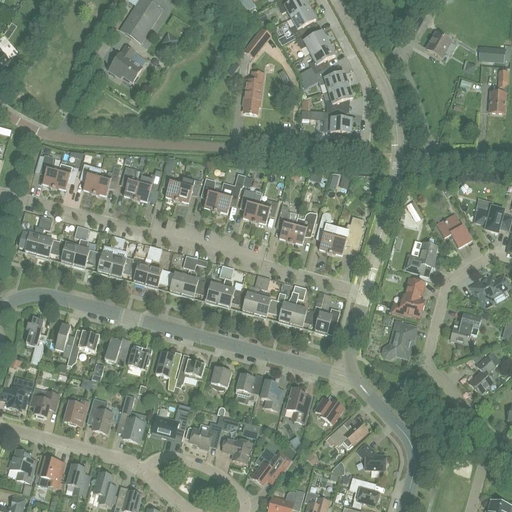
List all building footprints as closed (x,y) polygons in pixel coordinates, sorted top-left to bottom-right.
[(162,12),(143,0),(130,0),(129,3),(136,8),(120,32),(140,45),(162,12)] [(291,20),(309,10),(303,0),(299,0),(292,4),(290,0),(285,0),(276,5),(282,16),(287,13),(291,20)] [(409,27),(418,33),(428,14),(419,9),(409,27)] [(295,41),(309,34),(305,28),(316,22),(309,10),(291,20),(295,28),(290,30),(295,41)] [(4,36),(3,37),(7,42),(9,40),(17,29),(11,25),(4,36)] [(310,56),(329,46),(322,34),(312,39),(309,34),(295,41),(301,51),(306,48),(310,56)] [(441,59),(451,43),(436,34),(426,51),(441,59)] [(262,49),(253,42),(244,54),(253,60),(262,49)] [(315,77),(328,69),(325,63),(335,58),(329,46),(310,56),(314,63),(309,66),(315,77)] [(505,50),(480,48),(479,63),(504,65),(504,62),(510,63),(511,48),(505,47),(505,50)] [(133,84),(142,70),(130,62),(135,54),(126,48),(120,56),(109,73),(117,78),(119,74),(122,76),(122,77),(133,84)] [(0,76),(3,74),(1,73),(10,65),(1,54),(0,55),(0,54),(0,76)] [(328,94),(348,88),(344,75),(333,78),(328,69),(315,77),(319,83),(320,88),(326,86),(328,94)] [(505,116),(507,73),(499,73),(498,89),(499,89),(499,94),(490,94),(489,115),(505,116)] [(260,109),(263,84),(264,76),(253,74),(252,82),(247,82),(243,108),(245,108),(244,115),(257,117),(258,109),(260,109)] [(462,82),(460,88),(469,91),(471,85),(462,82)] [(326,114),(340,115),(341,104),(352,101),(348,88),(328,94),(331,102),(325,104),(327,109),(326,114)] [(340,121),(340,115),(326,114),(311,113),(302,113),(302,120),(326,121),(325,134),(330,135),(337,135),(337,137),(344,138),(345,135),(351,136),(352,122),(340,121)] [(54,192),(60,170),(53,168),(54,160),(44,157),(40,173),(46,175),(42,187),(52,190),(51,191),(54,192)] [(61,166),(60,170),(54,192),(56,192),(56,191),(66,193),(69,181),(75,183),(78,171),(61,166)] [(94,198),(100,176),(93,174),(94,170),(84,167),(81,179),(86,181),(83,193),(93,195),(92,197),(94,198)] [(115,189),(119,177),(120,171),(114,169),(113,175),(109,174),(107,178),(100,176),(94,198),(97,198),(97,197),(106,199),(110,187),(115,189)] [(135,203),(141,182),(134,180),(135,172),(126,169),(121,185),(127,187),(124,199),(133,201),(133,203),(135,203)] [(156,195),(161,179),(162,172),(156,170),(153,177),(151,176),(149,180),(142,178),(141,182),(135,203),(137,204),(138,203),(147,205),(150,193),(156,195)] [(177,204),(182,183),(176,181),(176,177),(166,174),(163,186),(169,188),(165,200),(175,202),(174,204),(177,204)] [(340,185),(348,188),(350,179),(342,177),(340,185)] [(253,180),(246,179),(243,188),(250,190),(253,180)] [(182,183),(177,204),(179,205),(179,204),(189,206),(192,194),(198,196),(201,184),(191,181),(189,185),(182,183)] [(215,215),(221,194),(214,192),(215,183),(206,181),(201,197),(207,199),(204,210),(213,213),(213,214),(215,215)] [(236,206),(240,194),(241,191),(223,186),(221,194),(215,215),(217,216),(218,214),(227,217),(230,205),(236,206)] [(449,198),(452,196),(448,188),(444,190),(449,198)] [(253,202),(254,198),(254,194),(244,191),(239,210),(245,212),(243,221),(252,224),(252,225),(254,226),(260,204),(253,202)] [(260,204),(254,226),(256,226),(256,225),(266,227),(269,215),(275,217),(278,205),(268,202),(266,206),(260,204)] [(412,212),(414,215),(411,217),(413,221),(416,219),(420,225),(424,222),(418,213),(412,203),(408,205),(409,207),(408,208),(411,213),(412,212)] [(290,246),(296,225),(290,223),(291,214),(288,213),(289,209),(282,207),(277,228),(283,229),(279,241),(289,244),(288,245),(290,246)] [(474,215),(474,217),(475,218),(476,219),(475,224),(487,227),(486,230),(490,232),(490,233),(491,233),(491,234),(498,235),(499,231),(508,233),(511,219),(503,217),(504,212),(492,209),(490,214),(484,212),(484,214),(478,213),(477,213),(475,214),(474,215)] [(312,237),(317,216),(313,215),(312,215),(311,215),(310,215),(309,216),(308,216),(307,217),(306,218),(306,219),(306,220),(305,223),(297,221),(296,225),(290,246),(293,247),(293,245),(302,248),(306,236),(312,237)] [(338,230),(330,228),(331,221),(331,219),(331,217),(329,216),(328,215),(326,215),(324,216),(322,217),(316,239),(322,240),(319,252),(328,255),(328,256),(330,257),(338,230)] [(455,216),(436,227),(444,241),(449,239),(450,241),(452,240),(458,250),(472,242),(464,227),(462,228),(455,216)] [(41,218),(38,230),(36,229),(34,237),(23,234),(19,249),(26,251),(25,255),(36,259),(42,239),(44,232),(47,220),(41,218)] [(47,220),(44,232),(50,233),(53,222),(47,220)] [(364,231),(348,226),(345,232),(338,230),(330,257),(332,257),(333,256),(342,259),(345,247),(351,248),(352,247),(359,249),(364,231)] [(74,240),(80,242),(83,230),(77,228),(74,240)] [(78,249),(73,268),(85,272),(86,266),(92,267),(96,254),(86,251),(88,244),(86,243),(87,239),(89,232),(83,230),(80,242),(78,249)] [(109,278),(119,240),(114,238),(110,250),(105,249),(104,253),(103,253),(102,255),(96,254),(92,267),(99,269),(97,275),(109,278)] [(56,257),(61,242),(60,241),(60,244),(42,239),(36,259),(48,262),(50,256),(56,257)] [(122,254),(122,253),(125,241),(119,240),(109,278),(121,282),(122,275),(129,277),(133,261),(126,260),(128,255),(122,254)] [(73,268),(78,249),(67,246),(67,243),(61,242),(56,257),(63,259),(61,265),(73,268)] [(405,272),(411,274),(420,276),(423,267),(433,269),(435,262),(433,262),(437,249),(423,245),(421,253),(423,254),(421,260),(415,259),(414,263),(408,262),(405,272)] [(153,261),(156,250),(150,248),(147,260),(153,261)] [(156,250),(153,261),(159,263),(162,251),(156,250)] [(189,271),(192,260),(186,258),(183,270),(189,271)] [(196,267),(198,261),(192,260),(189,271),(195,273),(196,267)] [(145,288),(150,269),(133,264),(133,261),(129,277),(135,279),(133,285),(145,288)] [(225,281),(228,270),(222,268),(219,280),(225,281)] [(165,287),(169,274),(150,269),(145,288),(157,292),(159,285),(165,287)] [(232,283),(231,283),(234,271),(228,270),(225,281),(223,288),(218,308),(229,311),(231,305),(237,307),(242,291),(241,293),(230,290),(231,289),(232,288),(232,286),(232,285),(232,283)] [(181,298),(187,279),(169,274),(165,287),(171,289),(170,295),(181,298)] [(477,286),(471,290),(476,298),(483,311),(494,305),(495,306),(506,300),(502,293),(510,289),(509,287),(510,286),(510,285),(510,284),(510,283),(510,282),(509,281),(508,280),(507,280),(506,280),(505,280),(504,277),(495,282),(492,277),(477,286)] [(261,291),(264,279),(258,278),(254,289),(261,291)] [(201,297),(205,283),(187,279),(181,298),(193,301),(195,295),(201,297)] [(264,279),(261,291),(267,293),(270,281),(264,279)] [(404,298),(402,307),(393,305),(391,314),(404,318),(405,316),(419,319),(424,303),(419,302),(423,285),(411,282),(407,294),(409,295),(408,299),(404,298)] [(218,308),(223,288),(205,283),(201,297),(207,299),(206,305),(218,308)] [(290,328),(295,308),(297,301),(301,289),(295,288),(292,299),(287,306),(277,303),(274,317),(280,318),(278,325),(290,328)] [(301,289),(297,301),(303,303),(306,291),(301,289)] [(254,318),(259,298),(248,295),(249,293),(242,291),(237,307),(244,309),(242,315),(254,318)] [(325,296),(319,294),(315,308),(321,309),(325,296)] [(274,317),(277,303),(259,298),(254,318),(266,321),(267,315),(274,317)] [(310,327),(314,313),(295,308),(290,328),(302,331),(304,325),(310,327)] [(338,320),(332,318),(314,313),(310,327),(316,328),(314,335),(327,338),(327,335),(333,337),(338,320)] [(455,325),(450,342),(468,346),(471,337),(477,338),(481,321),(463,316),(460,327),(455,325)] [(32,326),(28,325),(26,332),(30,333),(26,346),(35,349),(34,355),(31,366),(38,368),(44,348),(47,338),(41,336),(44,323),(33,320),(32,326)] [(390,360),(396,357),(406,360),(408,358),(416,330),(397,325),(390,347),(384,351),(383,355),(385,359),(390,360)] [(60,335),(52,333),(50,341),(57,344),(55,350),(64,353),(66,346),(69,347),(71,338),(68,337),(70,330),(62,328),(60,335)] [(77,357),(78,353),(79,350),(83,351),(83,353),(85,354),(86,355),(88,355),(90,354),(91,353),(95,355),(100,338),(96,337),(92,334),(92,333),(91,336),(83,333),(82,335),(76,334),(67,367),(71,369),(76,365),(78,358),(77,357)] [(111,341),(109,348),(106,347),(104,355),(107,355),(105,363),(124,369),(128,353),(120,351),(122,344),(111,341)] [(146,374),(151,357),(152,352),(146,351),(146,353),(142,352),(142,350),(134,347),(128,369),(146,374)] [(490,374),(495,369),(501,363),(492,354),(477,369),(482,374),(469,386),(480,397),(495,383),(491,380),(493,379),(493,376),(490,374)] [(162,355),(161,356),(159,355),(156,362),(159,363),(156,377),(168,380),(169,380),(168,392),(174,393),(175,389),(177,381),(175,381),(179,365),(173,364),(174,358),(162,355)] [(181,391),(185,376),(189,377),(189,378),(191,380),(192,380),(194,381),(196,380),(197,379),(201,380),(205,367),(201,366),(197,363),(198,362),(197,362),(196,365),(188,362),(186,369),(181,368),(177,381),(175,389),(180,390),(181,391)] [(96,366),(92,382),(100,385),(104,369),(96,366)] [(221,369),(220,371),(215,370),(211,386),(227,390),(232,374),(226,373),(227,371),(221,369)] [(258,397),(260,388),(253,386),(255,380),(241,377),(236,396),(249,399),(251,395),(258,397)] [(15,380),(12,389),(12,392),(3,390),(0,402),(8,404),(7,409),(20,413),(22,404),(24,404),(26,403),(26,402),(25,400),(24,399),(26,393),(31,394),(34,385),(15,380)] [(283,393),(276,391),(278,387),(266,384),(261,401),(267,402),(265,410),(278,413),(283,393)] [(312,401),(305,399),(307,395),(292,391),(286,412),(294,414),(293,417),(295,420),(296,420),(295,424),(304,427),(312,401)] [(34,417),(36,417),(36,420),(44,422),(44,419),(47,420),(50,408),(56,410),(59,400),(60,397),(47,394),(47,395),(45,402),(32,398),(32,400),(30,408),(36,410),(34,417)] [(123,409),(122,412),(118,425),(127,427),(123,441),(139,445),(145,425),(129,421),(132,411),(135,399),(126,397),(123,409)] [(94,401),(90,415),(97,417),(93,433),(107,437),(113,416),(105,414),(108,405),(94,401)] [(323,401),(322,403),(315,413),(321,417),(320,418),(332,427),(344,410),(331,401),(329,405),(323,401)] [(81,406),(70,403),(64,424),(73,426),(73,427),(76,428),(76,427),(82,429),(89,404),(82,403),(81,406)] [(157,418),(152,435),(154,435),(153,437),(161,439),(161,437),(174,440),(175,437),(177,430),(185,432),(189,417),(191,410),(179,406),(177,413),(181,415),(178,424),(174,423),(157,418)] [(226,419),(224,419),(220,418),(218,427),(210,425),(209,429),(201,427),(199,432),(194,431),(190,445),(209,450),(211,441),(219,443),(222,432),(224,425),(226,419)] [(224,425),(222,432),(228,433),(231,432),(232,429),(235,430),(237,428),(239,423),(231,421),(226,419),(224,425)] [(349,451),(353,447),(367,434),(358,424),(351,430),(350,428),(347,431),(343,427),(330,439),(339,449),(342,446),(346,450),(349,451)] [(242,438),(257,442),(260,429),(245,425),(242,438)] [(234,456),(232,462),(246,466),(252,446),(238,442),(237,444),(226,441),(222,453),(234,456)] [(365,463),(365,472),(385,473),(386,468),(387,466),(387,463),(386,461),(386,459),(378,459),(366,446),(357,454),(365,463)] [(36,463),(30,462),(31,456),(16,452),(14,463),(12,462),(9,471),(19,474),(17,482),(30,485),(36,463)] [(292,464),(279,454),(272,464),(261,457),(255,465),(260,468),(251,480),(263,488),(270,478),(276,482),(285,470),(287,471),(292,464)] [(312,455),(307,459),(313,466),(318,461),(312,455)] [(65,466),(58,464),(45,460),(40,479),(49,481),(47,487),(58,490),(65,466)] [(341,477),(344,478),(345,475),(345,472),(344,469),(343,466),(342,463),(330,474),(341,477)] [(90,479),(84,477),(86,471),(72,468),(67,487),(75,489),(73,497),(84,500),(90,479)] [(116,489),(111,488),(113,479),(100,475),(94,496),(102,498),(99,506),(111,509),(116,489)] [(349,479),(344,478),(341,477),(339,484),(348,486),(349,479)] [(352,480),(349,492),(356,494),(355,496),(359,497),(357,504),(376,508),(377,503),(379,503),(379,499),(379,497),(379,496),(365,492),(367,484),(352,480)] [(137,511),(142,497),(134,495),(135,493),(128,491),(125,500),(118,498),(114,511),(137,511)] [(272,500),(268,511),(291,511),(292,510),(300,511),(305,495),(296,493),(296,495),(294,494),(293,494),(291,494),(290,495),(288,495),(287,496),(287,498),(285,503),(272,500)] [(343,496),(337,494),(334,504),(341,506),(343,496)] [(308,506),(306,511),(326,511),(329,504),(318,501),(319,498),(307,495),(304,505),(308,506)] [(3,509),(2,511),(22,511),(25,502),(13,499),(10,511),(3,509)] [(361,511),(363,505),(357,504),(354,503),(352,509),(361,511)] [(511,511),(510,511),(511,508),(491,503),(488,511),(511,511)]
